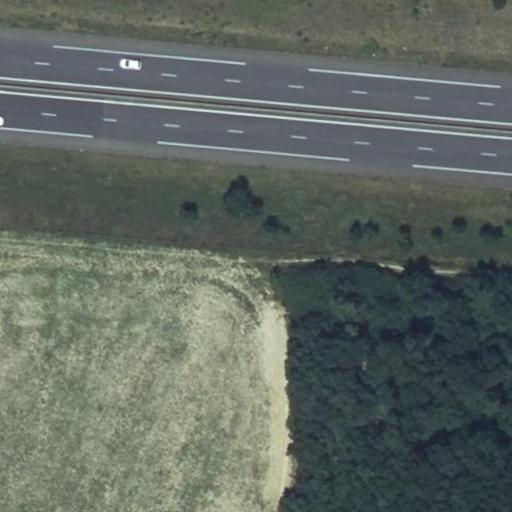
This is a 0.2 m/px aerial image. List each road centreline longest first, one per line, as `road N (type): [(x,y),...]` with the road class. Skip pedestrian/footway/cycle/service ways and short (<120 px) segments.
road 1 (trunk): [(0,108),(511,153)]
road 2 (trunk): [(511,103),(0,59)]
road 3 (track): [(287,511),(276,277),(322,259),(511,280)]
